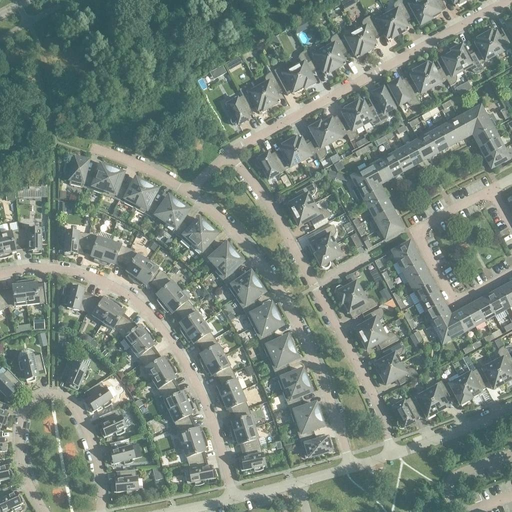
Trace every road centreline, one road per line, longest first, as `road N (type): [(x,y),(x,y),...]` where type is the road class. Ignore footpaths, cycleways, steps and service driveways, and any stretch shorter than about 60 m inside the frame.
road 1 (residential): [(232,500),(193,381),(139,307),(86,277),(0,277)]
road 2 (residential): [(227,156),(316,291),(393,458)]
road 3 (residential): [(227,156),(509,0)]
road 4 (residential): [(350,469),(325,386),(285,304),(242,239),(193,195)]
road 5 (residential): [(44,511),(26,477),(20,431),(28,406),(51,396),(76,411),(88,434),(102,511)]
road 6 (residential): [(511,271),(453,302),(416,236),(453,210)]
road 7 (residential): [(193,195),(134,162),(77,144)]
road 8 (residential): [(393,458),(511,412)]
road 9 (residential): [(232,500),(350,469)]
